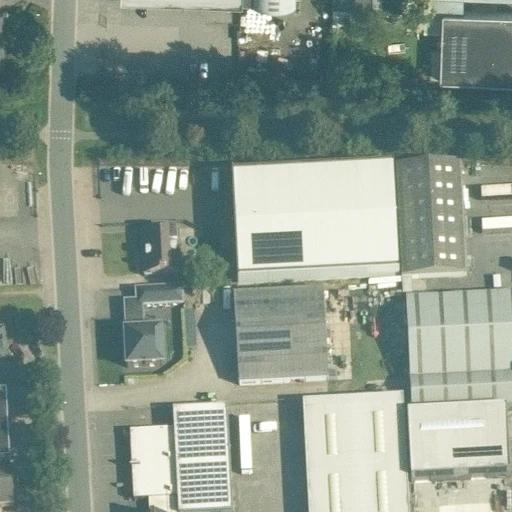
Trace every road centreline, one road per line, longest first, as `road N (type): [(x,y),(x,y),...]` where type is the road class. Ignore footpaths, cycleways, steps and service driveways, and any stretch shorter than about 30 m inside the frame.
road 1 (unclassified): [(79,511),(61,204),(65,0)]
road 2 (unknown): [(61,204),(215,193)]
road 3 (unknown): [(73,405),(214,376)]
